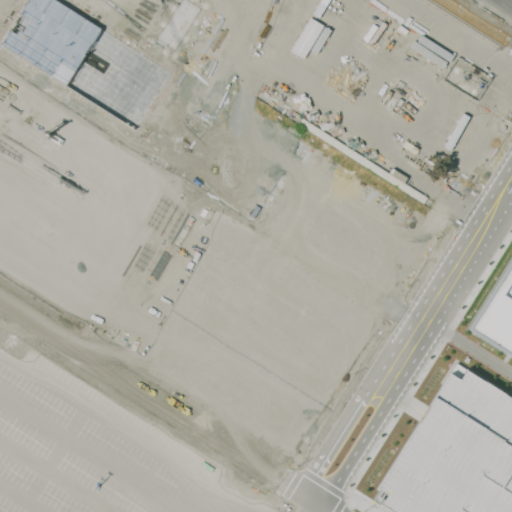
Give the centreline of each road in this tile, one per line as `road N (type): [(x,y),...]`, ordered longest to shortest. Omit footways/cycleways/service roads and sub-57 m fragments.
road 1 (residential): [(309,498),(0,302)]
road 2 (residential): [(425,319),(505,194)]
road 3 (residential): [(378,392),(356,399),(309,474),(309,498)]
road 4 (residential): [(309,498),(331,488),(379,413),(378,392)]
